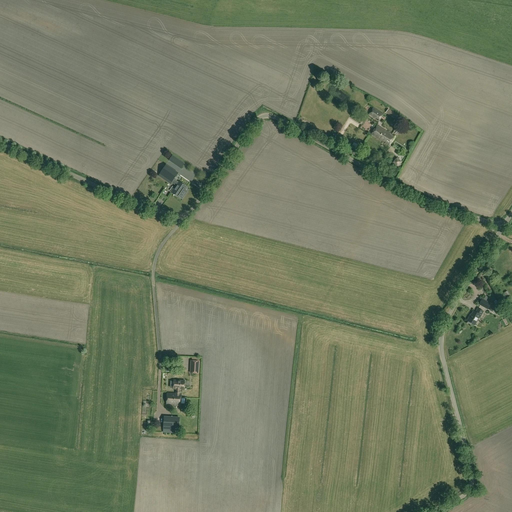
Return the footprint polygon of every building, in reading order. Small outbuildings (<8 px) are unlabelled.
[(368,114),(377,121),(382,114),(373,108),(368,114)] [(391,134),(386,131),(377,125),(371,134),(388,145),(394,136),(391,134)] [(169,160),(181,169),(185,164),(172,155),(169,160)] [(172,182),(174,179),(178,174),(166,165),(159,175),(171,183),(172,182)] [(187,191),(185,189),(187,186),(180,181),(179,182),(174,179),(172,182),(176,186),(172,192),(179,197),(180,196),(182,198),(187,191)] [(159,210),(165,205),(161,200),(155,205),(159,210)] [(482,299),(479,304),(488,309),(491,303),(482,299)] [(468,321),(468,323),(471,325),(473,324),(474,325),(480,315),(481,315),(483,311),(478,308),(476,312),(473,311),(468,321)] [(192,361),(191,373),(199,374),(200,362),(192,361)] [(176,389),(176,394),(176,397),(181,398),(181,394),(180,393),(180,389),(184,390),(185,381),(174,380),(173,389),(176,389)] [(181,406),(181,398),(176,397),(176,394),(167,393),(167,405),(181,406)] [(180,417),(164,416),(163,433),(179,434),(180,417)]
